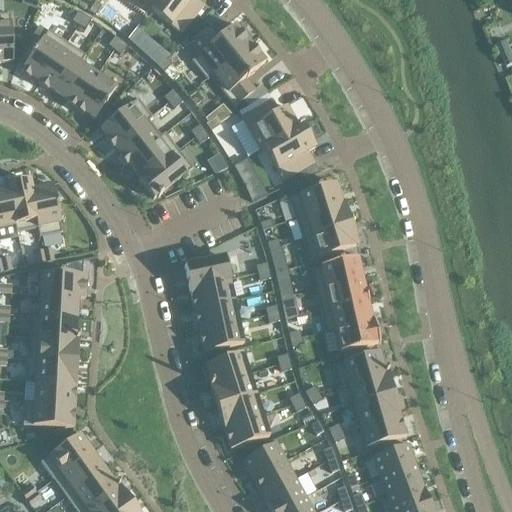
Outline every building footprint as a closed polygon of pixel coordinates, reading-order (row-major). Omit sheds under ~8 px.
[(152,0),(150,3),(147,7),(177,31),(199,3),(195,0),(152,0)] [(88,12),(88,13),(94,17),(95,16),(101,7),(94,3),(88,12)] [(77,12),(71,23),(78,27),(84,16),(77,12)] [(10,15),(0,15),(0,63),(1,63),(12,63),(10,15)] [(84,16),(78,27),(85,31),(91,20),(84,16)] [(205,30),(188,44),(198,56),(191,62),(206,80),(230,60),(249,44),(251,39),(243,29),(238,30),(234,26),(215,42),(205,30)] [(147,40),(135,30),(127,40),(138,50),(147,40)] [(30,57),(19,73),(29,80),(30,78),(38,83),(37,85),(38,86),(66,44),(47,31),(32,54),(32,53),(29,57),(30,57)] [(115,37),(107,47),(113,52),(121,42),(115,37)] [(506,41),(497,45),(502,56),(511,52),(506,41)] [(121,42),(113,52),(119,57),(127,47),(121,42)] [(66,44),(38,86),(47,92),(48,90),(57,96),(84,56),(66,44)] [(230,60),(206,80),(207,81),(210,78),(234,108),(255,91),(246,80),(254,73),(254,72),(265,63),(249,44),(230,60)] [(511,65),(511,55),(511,52),(502,56),(506,67),(511,65)] [(84,56),(57,96),(66,102),(65,104),(74,110),(97,76),(80,65),(85,57),(84,56)] [(158,68),(157,68),(163,74),(163,73),(171,65),(166,60),(158,67),(158,68)] [(97,76),(74,110),(82,116),(84,114),(94,121),(103,107),(115,89),(97,76)] [(172,91),(163,99),(168,105),(177,97),(172,91)] [(273,95),(248,113),(256,124),(281,106),(273,95)] [(177,97),(168,105),(173,111),(182,103),(177,97)] [(137,100),(99,130),(107,140),(105,141),(112,149),(151,118),(137,100)] [(285,108),(247,130),(260,153),(264,151),(302,129),(300,125),(296,127),(285,108)] [(151,118),(112,149),(112,150),(114,148),(120,156),(119,158),(125,166),(165,135),(164,134),(160,137),(152,126),(148,122),(152,119),(151,118)] [(206,124),(205,125),(209,132),(210,131),(219,125),(215,118),(206,124)] [(199,126),(189,132),(194,139),(204,132),(199,126)] [(302,129),(264,151),(283,183),(314,165),(308,153),(314,149),(302,129)] [(204,132),(194,139),(198,146),(208,139),(204,132)] [(165,135),(125,166),(126,167),(128,165),(140,181),(138,182),(138,183),(178,152),(165,135)] [(178,152),(138,183),(152,201),(156,198),(157,199),(161,196),(160,195),(192,170),(178,152)] [(28,181),(28,182),(40,238),(62,233),(56,207),(57,207),(56,203),(55,203),(52,186),(39,189),(30,191),(28,181)] [(28,182),(6,186),(16,233),(37,229),(39,238),(40,238),(28,182)] [(314,191),(289,199),(296,221),(344,205),(343,204),(341,205),(335,186),(335,184),(318,190),(318,189),(314,190),(314,191)] [(6,189),(0,190),(0,229),(14,226),(15,233),(16,233),(6,186),(5,186),(6,189)] [(266,197),(261,189),(248,196),(251,204),(266,197)] [(344,205),(296,221),(302,241),(350,226),(344,205)] [(270,220),(259,225),(261,232),(273,228),(270,220)] [(350,226),(302,241),(309,263),(357,247),(350,226)] [(277,240),(266,244),(268,252),(279,248),(277,240)] [(279,248),(268,252),(271,259),(282,256),(279,248)] [(51,250),(43,251),(45,264),(53,262),(51,250)] [(43,251),(35,253),(37,265),(45,264),(43,251)] [(8,259),(0,261),(3,273),(11,271),(8,259)] [(224,259),(183,268),(188,289),(229,280),(224,259)] [(336,264),(310,270),(311,275),(315,292),(341,286),(362,281),(357,259),(340,263),(340,262),(336,263),(336,264)] [(267,264),(255,267),(257,275),(268,272),(267,264)] [(268,272),(257,275),(259,283),(270,280),(268,272)] [(40,274),(39,296),(84,298),(86,276),(40,274)] [(229,280),(188,289),(191,301),(193,311),(233,302),(229,282),(229,280)] [(341,286),(315,292),(320,313),(367,302),(365,292),(364,292),(362,281),(341,286)] [(0,286),(0,294),(10,295),(11,287),(0,286)] [(289,290),(278,292),(279,300),(291,297),(289,290)] [(30,317),(76,320),(77,300),(84,300),(84,298),(39,296),(38,317),(30,317)] [(291,297),(279,300),(281,308),(293,305),(291,297)] [(233,302),(193,311),(198,332),(238,323),(233,302)] [(367,302),(320,313),(323,323),(325,335),(334,333),(374,324),(374,322),(371,322),(367,304),(368,303),(367,302)] [(0,307),(0,316),(9,317),(9,309),(0,307)] [(276,307),(264,309),(266,317),(278,315),(276,307)] [(278,315),(266,317),(268,325),(279,322),(278,315)] [(0,316),(0,324),(8,325),(9,317),(0,316)] [(30,317),(29,339),(77,342),(78,338),(75,338),(76,320),(30,317)] [(238,323),(198,332),(203,354),(243,345),(238,323)] [(374,324),(334,333),(339,354),(379,345),(374,324)] [(299,332),(287,335),(289,342),(301,340),(299,332)] [(26,360),(26,361),(76,364),(77,342),(29,339),(28,360),(26,360)] [(301,340),(289,342),(291,350),(303,347),(301,340)] [(341,364),(332,367),(338,388),(387,374),(386,371),(383,372),(379,355),(378,353),(341,364)] [(241,354),(205,366),(211,384),(208,384),(210,388),(248,376),(241,354)] [(287,355),(276,358),(278,366),(289,363),(287,355)] [(26,361),(24,383),(75,385),(76,364),(26,361)] [(289,363),(278,366),(280,374),(291,371),(289,363)] [(387,374),(338,388),(338,389),(348,387),(353,406),(348,407),(349,408),(393,395),(387,374)] [(248,376),(210,388),(216,409),(255,396),(248,376)] [(23,403),(23,404),(74,407),(75,385),(24,383),(24,384),(34,384),(33,404),(23,403)] [(314,387),(303,394),(308,401),(318,394),(314,387)] [(318,394),(308,401),(312,407),(322,401),(318,394)] [(299,395),(288,400),(291,407),(302,402),(299,395)] [(393,395),(349,408),(355,429),(399,417),(393,395)] [(255,396),(216,409),(223,429),(261,417),(255,396)] [(302,402),(291,407),(295,414),(306,409),(302,402)] [(23,404),(22,426),(73,429),(74,407),(23,404)] [(261,417),(223,429),(230,451),(268,439),(261,417)] [(399,417),(355,429),(355,430),(359,428),(366,449),(405,438),(399,417)] [(317,422),(310,426),(316,437),(323,433),(317,422)] [(338,425),(327,430),(330,438),(341,433),(338,425)] [(341,433),(330,438),(334,445),(344,440),(341,433)] [(79,435),(42,462),(55,480),(92,454),(79,435)] [(275,444),(242,462),(252,481),(285,462),(275,444)] [(407,446),(371,459),(379,479),(414,465),(407,446)] [(330,449),(323,452),(327,463),(334,460),(330,449)] [(92,454),(55,480),(67,498),(104,471),(92,454)] [(334,460),(327,463),(331,475),(339,472),(334,460)] [(285,462),(252,481),(262,498),(295,480),(285,462)] [(414,465),(379,479),(386,499),(422,485),(414,465)] [(104,471),(67,498),(77,511),(84,511),(119,487),(117,484),(115,486),(104,471)] [(353,475),(346,478),(350,490),(357,487),(353,475)] [(295,480),(262,498),(269,511),(280,511),(305,498),(295,480)] [(422,485),(386,499),(390,511),(407,511),(429,504),(422,485)] [(119,487),(84,511),(122,511),(132,505),(119,487)] [(31,488),(20,495),(25,502),(35,494),(31,488)] [(344,488),(336,491),(340,502),(348,500),(344,488)] [(35,494),(25,502),(30,508),(40,501),(35,494)] [(360,495),(352,498),(356,509),(364,506),(360,495)] [(312,511),(305,498),(280,511),(312,511)] [(348,500),(340,502),(343,511),(349,511),(352,511),(348,500)]
